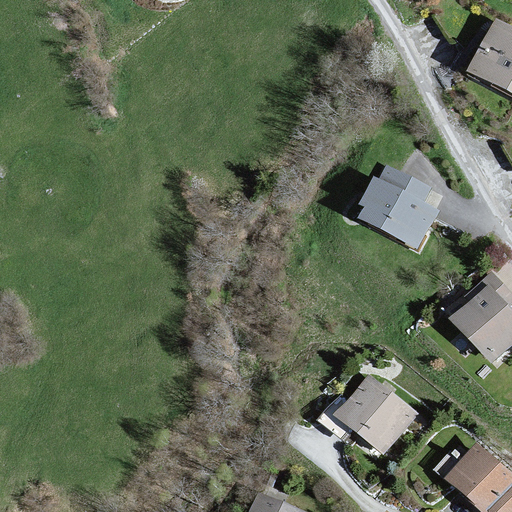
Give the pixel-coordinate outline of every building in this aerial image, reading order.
[(511,31),(493,22),(465,76),(511,100),(511,31)] [(430,188),(387,167),(381,180),(423,202),(430,188)] [(367,211),(361,223),(419,254),(441,212),(423,202),(381,180),(373,177),(358,206),(367,211)] [(511,308),(490,285),(452,320),(493,366),(511,349),(511,308)] [(368,380),(339,418),(385,453),(414,414),(368,380)] [(511,511),(511,473),(477,444),(445,481),(481,511),(511,511)] [(307,511),(258,491),(249,511),(307,511)]
